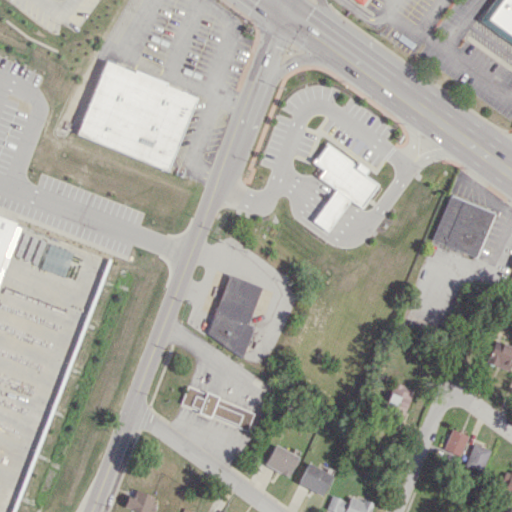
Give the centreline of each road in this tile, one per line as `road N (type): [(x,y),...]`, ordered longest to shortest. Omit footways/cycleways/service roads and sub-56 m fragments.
road 1 (tertiary): [(91,511),(283,10)]
road 2 (primary): [(269,0),(511,177)]
road 3 (residential): [(272,511),(132,412)]
road 4 (tertiary): [(245,110),(297,61),(364,69)]
road 5 (residential): [(392,511),(431,414),(447,402)]
